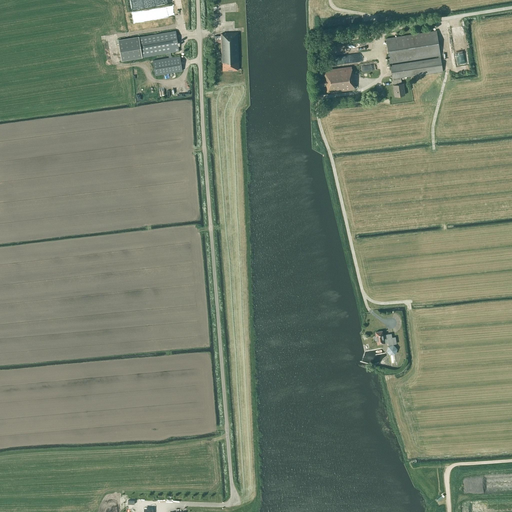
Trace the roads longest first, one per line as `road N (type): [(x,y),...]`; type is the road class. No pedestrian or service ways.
road 1 (unclassified): [(233,501),(196,0)]
road 2 (unclassified): [(378,30),(511,7)]
